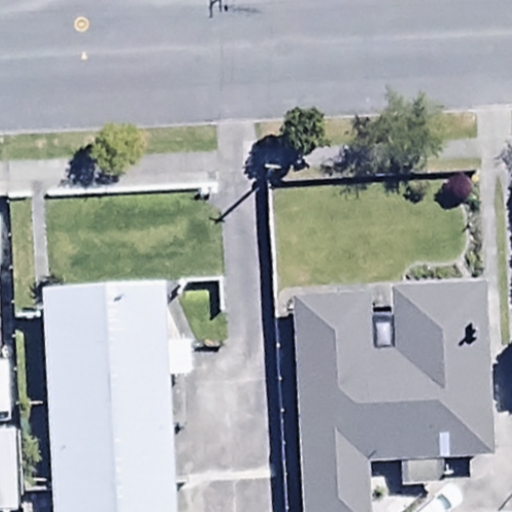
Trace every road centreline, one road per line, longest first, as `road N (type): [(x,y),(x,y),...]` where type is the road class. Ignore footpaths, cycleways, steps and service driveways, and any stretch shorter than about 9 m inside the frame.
road 1 (residential): [(511,41),(145,59)]
road 2 (residential): [(145,59),(0,66)]
